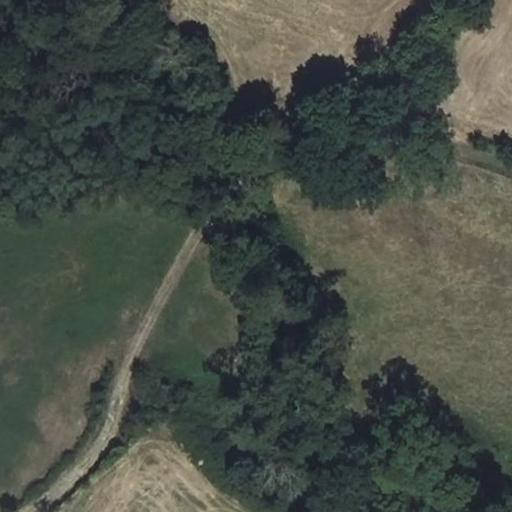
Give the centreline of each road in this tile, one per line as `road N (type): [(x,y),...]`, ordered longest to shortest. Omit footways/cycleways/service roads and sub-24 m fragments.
road 1 (track): [(404,133),(372,127),(290,154),(238,183),(156,314),(102,444),(33,511)]
road 2 (track): [(404,133),(469,0)]
